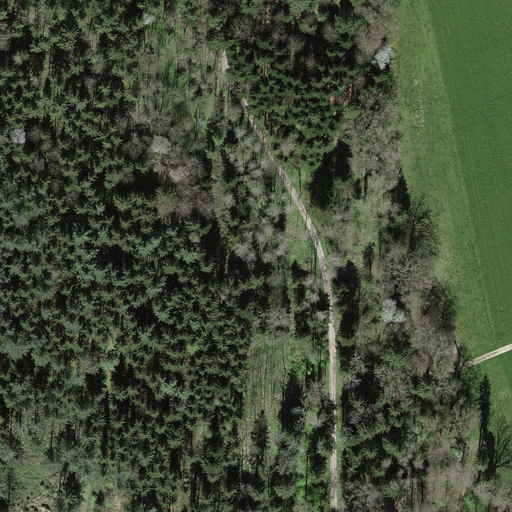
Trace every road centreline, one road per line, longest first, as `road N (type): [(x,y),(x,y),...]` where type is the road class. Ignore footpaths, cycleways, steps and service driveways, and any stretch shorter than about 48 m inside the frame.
road 1 (track): [(176,511),(217,349),(211,309),(180,216),(78,0)]
road 2 (track): [(221,0),(218,43),(229,76),(326,276),(332,511)]
road 3 (track): [(82,511),(102,408),(100,271),(41,148),(0,108)]
road 4 (track): [(511,348),(332,424)]
